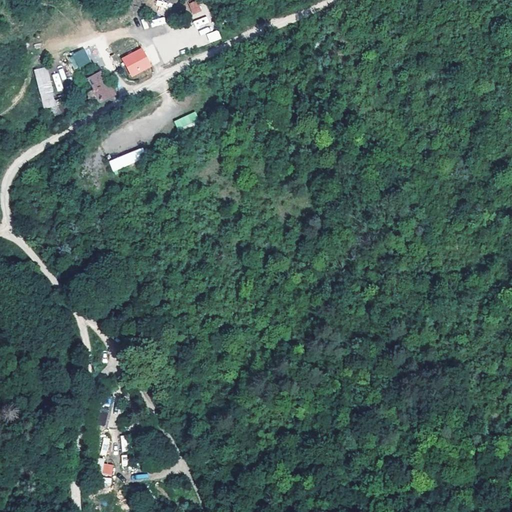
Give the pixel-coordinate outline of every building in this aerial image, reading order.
[(192,14),(201,11),(197,0),(188,4),(192,14)] [(193,21),(196,28),(209,23),(206,16),(193,21)] [(151,27),(166,24),(164,17),(150,19),(151,27)] [(210,43),(221,39),(218,30),(206,34),(210,43)] [(77,68),(90,63),(84,48),(72,53),(77,68)] [(121,59),(132,78),(152,67),(141,48),(121,59)] [(33,69),(43,108),(57,105),(46,65),(33,69)] [(101,70),(88,78),(102,101),(115,94),(101,70)] [(178,131),(199,122),(195,111),(174,120),(178,131)] [(108,158),(111,169),(146,160),(143,149),(108,158)] [(100,408),(97,425),(107,426),(109,410),(100,408)] [(121,435),(122,450),(131,450),(130,435),(121,435)] [(113,475),(114,464),(103,463),(102,474),(113,475)]
